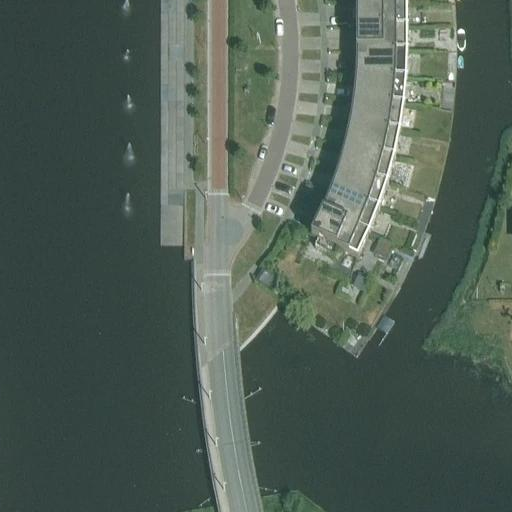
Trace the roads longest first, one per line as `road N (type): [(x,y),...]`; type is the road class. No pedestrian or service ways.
road 1 (residential): [(285,0),(289,76),(277,144),(256,200),(217,261)]
road 2 (tertiary): [(217,261),(218,0)]
road 3 (tertiary): [(246,511),(218,325),(217,261)]
